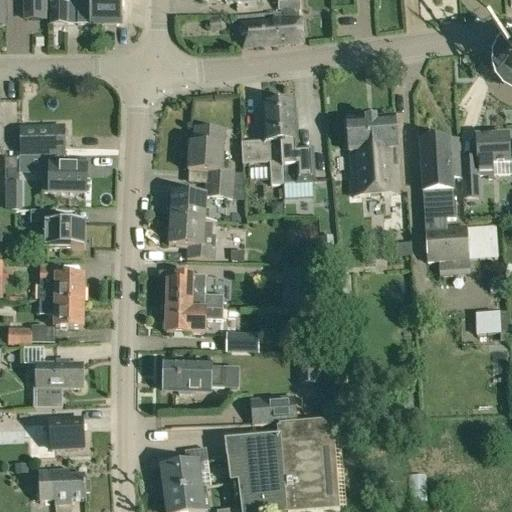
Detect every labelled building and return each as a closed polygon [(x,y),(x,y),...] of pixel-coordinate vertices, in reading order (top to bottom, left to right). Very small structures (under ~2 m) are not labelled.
[(24,0),(24,20),(46,20),(45,0),(24,0)] [(49,5),(49,27),(120,27),(119,0),(54,0),(54,5),(49,5)] [(280,13),(269,14),(270,23),(242,26),(244,49),(302,44),(300,20),(296,21),(295,12),(298,13),(298,0),(278,0),(278,12),(280,12),(280,13)] [(207,21),(206,10),(190,11),(192,23),(207,21)] [(211,33),(222,32),(221,19),(210,19),(211,33)] [(311,149),(297,150),(294,106),(278,107),(281,155),(282,169),(283,187),(284,202),(288,202),(289,202),(290,201),(291,201),(292,200),(293,200),(293,199),(294,199),(294,198),(295,197),(295,196),(296,195),(296,194),(296,193),(296,192),(296,186),(300,186),(314,185),(311,149)] [(281,155),(278,107),(262,109),(264,144),(240,145),(241,167),(270,165),(271,188),(283,187),(282,169),(281,155)] [(349,155),(350,155),(351,178),(353,199),(398,196),(394,152),(396,151),(394,121),(348,124),(349,155)] [(50,157),(65,157),(64,128),(20,129),(21,157),(50,157)] [(209,174),(207,186),(242,188),(243,189),(243,174),(228,174),(229,164),(223,163),(225,133),(194,131),(193,147),(189,147),(188,173),(209,174)] [(479,178),(511,176),(511,163),(508,163),(507,138),(477,139),(479,178)] [(452,181),(450,143),(450,140),(420,142),(427,264),(439,264),(468,262),(469,261),(496,260),(494,229),(446,232),(445,221),(454,221),(452,181)] [(450,143),(452,181),(462,180),(461,159),(460,142),(450,143)] [(5,183),(13,183),(18,183),(18,175),(18,159),(5,159),(5,183)] [(46,159),(18,159),(18,175),(24,175),(24,172),(46,172),(46,159)] [(50,168),(50,176),(50,182),(41,182),(41,195),(85,196),(85,169),(50,168)] [(477,173),(462,174),(462,180),(463,200),(478,199),(477,173)] [(233,188),(207,186),(205,199),(172,196),(172,198),(167,197),(166,212),(171,212),(170,222),(204,224),(204,221),(205,202),(232,203),(233,188)] [(23,212),(22,202),(5,202),(6,212),(23,212)] [(271,218),(282,217),(282,206),(271,206),(271,218)] [(45,226),(44,251),(84,251),(84,225),(55,224),(55,211),(30,212),(30,226),(45,226)] [(212,222),(204,221),(204,224),(170,222),(168,248),(186,249),(185,261),(215,264),(216,237),(212,237),(212,222)] [(321,263),(334,262),(332,239),(319,240),(321,263)] [(411,246),(395,247),(396,258),(411,258),(411,246)] [(244,264),(244,253),(231,253),(230,263),(244,264)] [(305,264),(316,267),(319,256),(307,253),(305,264)] [(468,262),(439,264),(440,277),(469,274),(468,262)] [(83,278),(60,278),(60,268),(40,269),(38,304),(56,304),(83,304),(83,278)] [(297,271),(296,290),(321,291),(321,272),(297,271)] [(192,310),(221,311),(222,311),(223,299),(205,298),(206,279),(192,278),(176,278),(176,284),(167,284),(166,310),(192,310)] [(335,314),(350,313),(348,280),(332,281),(335,314)] [(83,304),(56,304),(38,304),(38,320),(56,320),(56,330),(82,331),(83,304)] [(203,323),(220,323),(221,311),(192,310),(166,310),(165,335),(203,336),(203,323)] [(476,336),(499,336),(499,343),(510,343),(509,314),(498,314),(475,315),(476,336)] [(8,331),(9,346),(29,346),(29,331),(8,331)] [(226,354),(258,355),(259,336),(226,335),(226,354)] [(193,393),(195,393),(195,391),(224,391),(224,371),(207,371),(207,367),(192,366),(192,364),(181,364),(180,366),(165,366),(165,392),(177,393),(177,397),(193,397),(193,393)] [(82,367),(35,367),(36,392),(34,392),(34,409),(62,408),(62,391),(82,391),(82,367)] [(261,403),(263,426),(295,423),(293,400),(261,403)] [(37,431),(37,445),(51,444),(51,452),(84,451),(83,422),(50,424),(50,431),(37,431)] [(338,511),(332,422),(278,426),(278,428),(276,428),(277,439),(266,440),(224,443),(225,449),(230,486),(237,485),(240,510),(240,511),(338,511)] [(161,470),(165,494),(200,490),(198,475),(204,474),(204,464),(208,463),(206,450),(185,453),(186,466),(161,470)] [(28,466),(16,467),(16,477),(28,476),(28,466)] [(84,476),(83,476),(83,477),(69,477),(69,470),(37,472),(39,503),(55,502),(55,499),(69,498),(70,501),(84,501),(84,502),(85,502),(85,494),(86,494),(87,494),(87,493),(88,493),(88,492),(88,484),(87,484),(87,483),(86,483),(84,483),(84,476)] [(433,478),(418,479),(420,505),(435,504),(433,478)] [(200,490),(165,494),(166,511),(203,511),(202,499),(208,499),(207,489),(200,490)]
